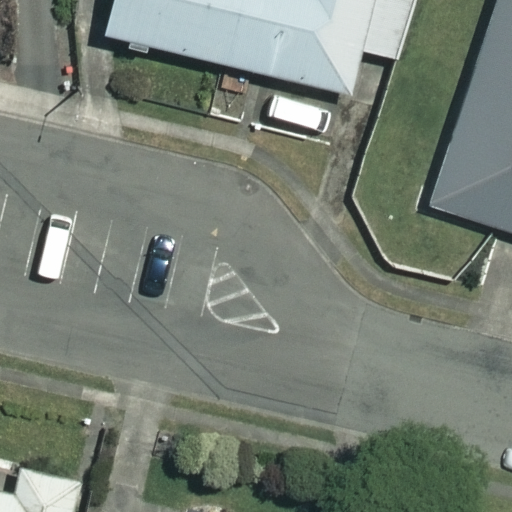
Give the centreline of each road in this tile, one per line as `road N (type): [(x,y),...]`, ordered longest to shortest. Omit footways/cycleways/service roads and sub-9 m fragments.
road 1 (residential): [(0,153),(218,206),(246,225),(323,317)]
road 2 (residential): [(359,360),(266,375),(0,315)]
road 3 (residential): [(359,360),(511,396)]
